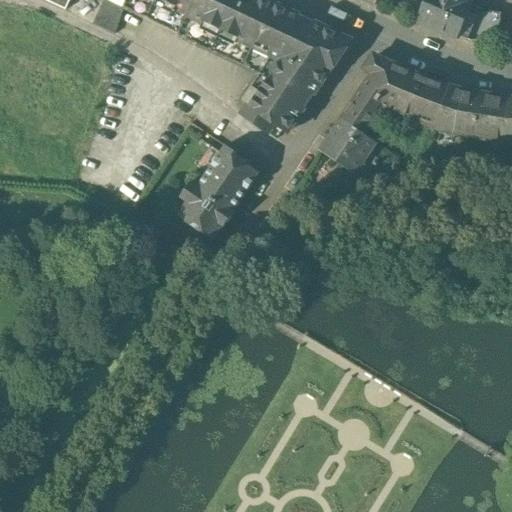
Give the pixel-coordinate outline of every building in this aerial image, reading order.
[(128,0),(105,0),(99,13),(121,24),(128,0)] [(350,42),(262,0),(157,0),(273,61),(318,88),(350,42)] [(472,3),(464,0),(427,0),(418,23),(459,40),(460,37),(470,14),(474,3),(472,3)] [(484,11),(480,19),(470,14),(460,37),(472,42),(499,37),(502,13),(484,11)] [(318,88),(273,61),(244,102),(288,133),(318,88)] [(423,77),(385,61),(377,72),(344,120),(367,136),(385,107),(416,120),(439,127),(451,88),(423,77)] [(511,99),(466,93),(451,88),(439,127),(456,133),(509,142),(511,99)] [(367,136),(344,120),(323,152),(356,174),(378,169),(380,165),(378,158),(371,153),(377,143),(367,136)] [(227,146),(199,187),(192,183),(182,198),(189,203),(179,217),(215,241),(224,227),(226,228),(236,212),(235,212),(261,173),(244,161),(246,158),(227,146)]
